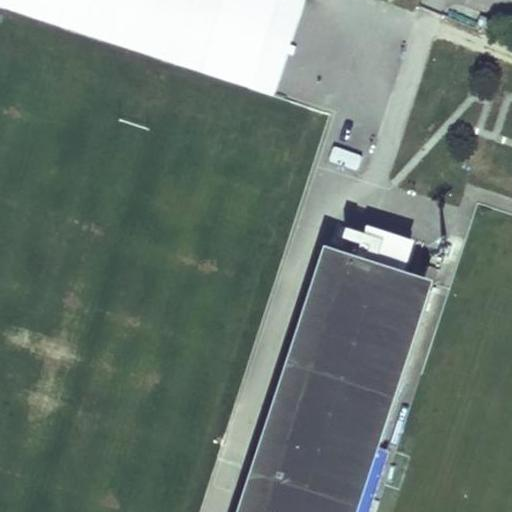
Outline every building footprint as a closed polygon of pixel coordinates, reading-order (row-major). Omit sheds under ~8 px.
[(251,0),(0,0),(0,9),(225,82),(251,0)] [(497,25),(480,19),(477,30),(484,32),(482,37),(490,40),(491,35),(493,36),(497,25)] [(367,234),(359,257),(273,511),(362,511),(432,297),(397,286),(402,271),(409,247),(404,242),(397,237),(390,234),(383,232),(374,232),(367,234)] [(273,511),(359,257),(327,247),(283,381),(240,511),(273,511)] [(437,282),(402,271),(397,286),(432,297),(437,282)]
